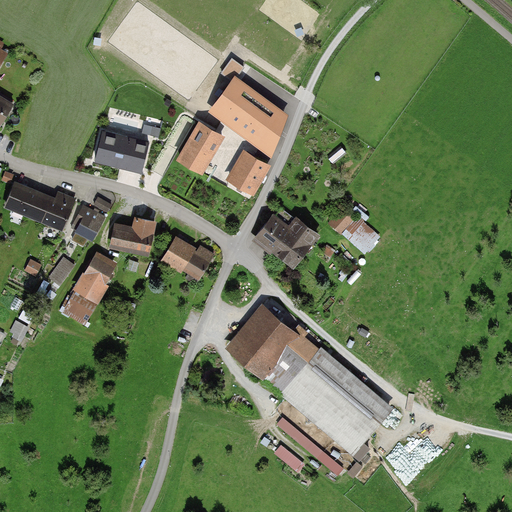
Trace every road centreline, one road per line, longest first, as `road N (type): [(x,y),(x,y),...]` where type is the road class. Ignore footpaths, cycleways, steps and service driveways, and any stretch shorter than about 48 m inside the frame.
road 1 (track): [(374,0),(325,57),(235,248),(329,342),(414,409),(511,437)]
road 2 (residential): [(235,248),(183,368),(145,511)]
road 3 (residential): [(235,248),(144,197),(0,155)]
road 4 (track): [(272,285),(237,316),(205,318),(279,435),(306,458)]
